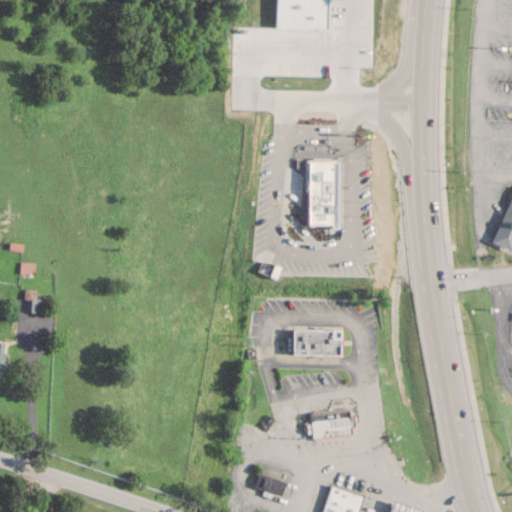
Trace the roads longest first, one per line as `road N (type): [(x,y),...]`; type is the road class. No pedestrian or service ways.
road 1 (primary): [(480,511),(430,281),(420,171),(426,0)]
road 2 (tertiary): [(167,511),(0,457)]
